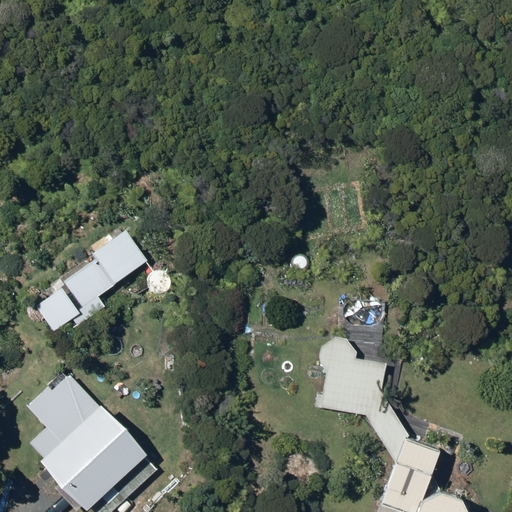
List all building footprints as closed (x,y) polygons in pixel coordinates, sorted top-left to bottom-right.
[(118,285),(95,252),(33,295),(56,328),(118,285)] [(158,261),(143,273),(160,294),(175,282),(158,261)] [(244,288),(244,293),(242,327),(248,327),(247,338),(275,340),(278,290),(244,288)] [(469,511),(461,494),(439,486),(422,495),(439,446),(410,437),(381,389),(385,361),(354,356),(355,348),(346,336),(332,335),(319,344),(317,359),(324,368),(320,405),(364,413),(393,460),(374,511),(469,511)] [(27,440),(93,511),(109,511),(117,505),(123,511),(133,511),(157,491),(145,478),(156,468),(68,371),(27,405),(44,425),(27,440)]
